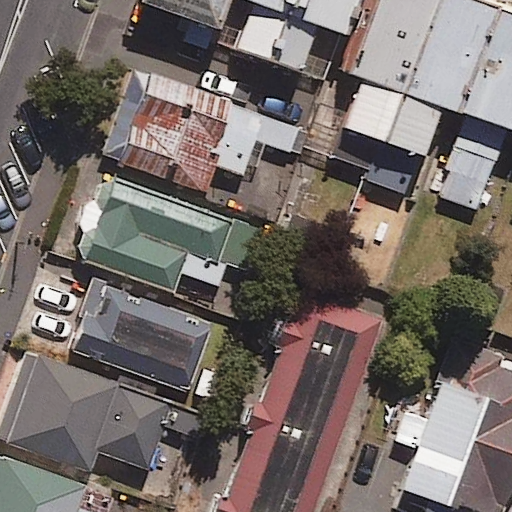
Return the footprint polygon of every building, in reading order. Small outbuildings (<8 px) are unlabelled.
[(143,0),(143,1),(220,29),(231,0),(143,0)] [(295,0),(250,0),(254,1),(236,48),(273,60),(295,0)] [(360,0),(295,0),(273,60),(301,71),(318,26),(347,37),(360,0)] [(346,127),(392,144),(445,0),(376,0),(349,73),(363,78),(346,127)] [(502,10),(478,0),(445,0),(392,144),(425,156),(443,108),(464,116),(502,10)] [(511,12),(502,10),(464,116),(435,195),(477,210),(507,128),(511,129),(511,12)] [(209,164),(239,174),(249,143),(301,161),(310,133),(147,76),(117,162),(200,191),(209,164)] [(245,270),(257,233),(106,181),(79,260),(167,290),(174,271),(213,285),(221,261),(245,270)] [(203,325),(90,284),(67,348),(180,389),(203,325)] [(311,511),(381,323),(300,293),(219,511),(311,511)] [(506,358),(452,338),(434,386),(438,388),(426,422),(406,415),(397,441),(417,449),(401,493),(429,503),(426,511),(451,511),(453,510),(458,511),(503,511),(511,490),(511,371),(502,368),(506,358)] [(169,405),(18,352),(0,403),(0,440),(85,470),(91,455),(145,474),(169,405)] [(0,511),(105,511),(110,499),(0,460),(0,511)]
